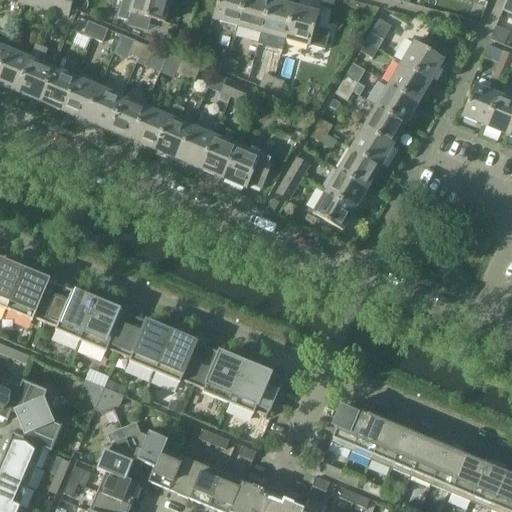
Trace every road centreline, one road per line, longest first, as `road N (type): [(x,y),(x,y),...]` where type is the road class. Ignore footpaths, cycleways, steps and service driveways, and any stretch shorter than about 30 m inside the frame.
road 1 (residential): [(474,326),(0,130)]
road 2 (residential): [(326,378),(0,242)]
road 3 (residential): [(511,455),(326,378)]
road 4 (residential): [(273,511),(326,378)]
